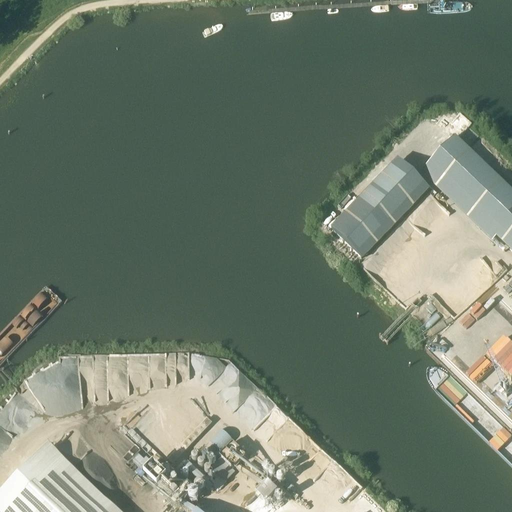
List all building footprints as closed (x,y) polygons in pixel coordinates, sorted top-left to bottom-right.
[(511,196),(454,141),(427,170),(497,238),(511,251),(511,196)] [(333,232),(361,260),(428,190),(399,163),(333,232)] [(510,349),(511,347),(511,317),(497,303),(480,320),(510,349)] [(429,348),(443,362),(462,344),(448,330),(429,348)] [(90,392),(83,385),(86,382),(82,379),(80,364),(86,358),(88,360),(93,354),(58,359),(60,379),(55,385),(53,385),(51,376),(49,374),(51,371),(48,368),(39,369),(30,379),(46,394),(48,392),(66,390),(66,396),(60,403),(55,404),(53,406),(60,405),(68,412),(80,410),(87,403),(109,401),(108,389),(90,392)] [(488,397),(494,402),(507,390),(491,373),(482,381),(493,392),(488,397)] [(129,390),(133,397),(138,394),(134,387),(129,390)] [(118,511),(52,448),(0,501),(0,511),(118,511)] [(267,505),(278,493),(268,484),(257,496),(267,505)]
